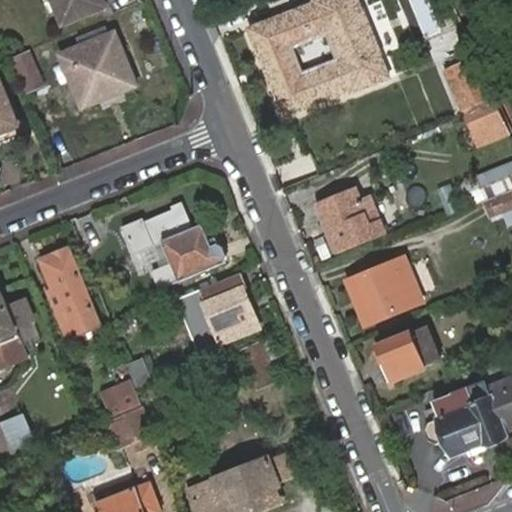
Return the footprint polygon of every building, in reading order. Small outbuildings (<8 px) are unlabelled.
[(102,0),(54,0),(64,25),(106,8),(102,0)] [(356,0),(316,0),(312,2),(313,5),(249,31),(284,118),(349,92),(350,96),(388,80),(356,0)] [(78,39),(81,47),(110,36),(107,27),(78,39)] [(110,36),(81,47),(61,55),(82,108),(139,86),(117,33),(110,36)] [(16,61),(30,93),(43,87),(30,55),(16,61)] [(494,103),(474,60),(448,72),(465,108),(464,109),(466,115),(494,103)] [(0,80),(0,147),(22,139),(0,81),(0,80)] [(494,103),(466,115),(464,117),(479,148),(510,134),(498,109),(494,103)] [(485,201),(511,190),(511,160),(459,182),(469,208),(485,201)] [(335,252),(384,232),(373,206),(369,197),(359,201),(355,189),(316,205),(335,252)] [(511,190),(485,201),(492,217),(511,208),(511,190)] [(194,228),(183,203),(172,208),(173,210),(145,223),(161,261),(170,256),(180,281),(224,263),(226,258),(221,246),(216,244),(212,246),(204,224),(194,228)] [(70,249),(56,254),(58,261),(72,255),(70,249)] [(58,261),(56,254),(40,260),(52,287),(47,290),(66,337),(76,333),(82,348),(106,339),(99,324),(72,255),(58,261)] [(399,268),(408,263),(405,256),(347,280),(366,324),(413,304),(399,268)] [(422,301),(408,263),(399,268),(413,304),(422,301)] [(238,275),(201,290),(206,303),(244,289),(238,275)] [(198,353),(222,343),(260,327),(244,289),(206,303),(201,290),(176,300),(198,353)] [(0,367),(26,357),(15,328),(34,320),(27,303),(8,310),(0,291),(0,367)] [(424,328),(413,333),(427,367),(439,362),(424,328)] [(427,367),(413,333),(380,346),(394,380),(427,367)] [(262,342),(241,351),(257,389),(278,380),(262,342)] [(143,358),(128,364),(133,378),(137,388),(152,382),(143,358)] [(511,376),(487,386),(486,382),(435,401),(438,408),(442,419),(431,423),(427,430),(431,441),(440,444),(450,441),(455,454),(486,443),(488,448),(508,440),(503,427),(511,423),(511,376)] [(137,388),(133,378),(100,392),(111,418),(144,405),(137,388)] [(442,419),(438,408),(426,413),(431,423),(442,419)] [(146,409),(101,427),(107,440),(118,436),(122,446),(156,433),(146,409)] [(26,413),(0,424),(0,429),(12,458),(39,447),(26,413)] [(0,462),(12,458),(0,429),(0,462)] [(268,461),(192,493),(200,511),(254,511),(266,507),(260,493),(274,487),(280,484),(278,481),(293,475),(285,457),(270,463),(268,461)] [(161,511),(162,511),(150,485),(96,505),(98,511),(161,511)] [(280,501),(274,487),(260,493),(266,507),(280,501)]
